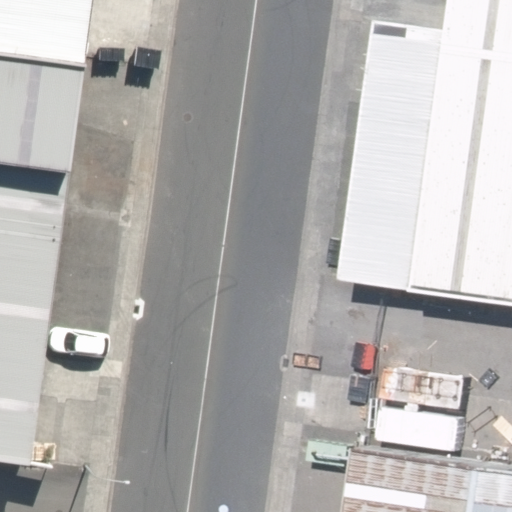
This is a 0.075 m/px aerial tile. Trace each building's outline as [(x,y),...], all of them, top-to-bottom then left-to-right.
[(0,0),(0,41),(126,58),(133,0),(0,0)] [(511,40),(458,34),(426,302),(511,313),(511,40)] [(0,41),(0,163),(109,178),(126,58),(0,41)] [(111,203),(0,188),(0,465),(74,476),(111,203)] [(511,511),(511,467),(363,448),(354,511),(511,511)]
